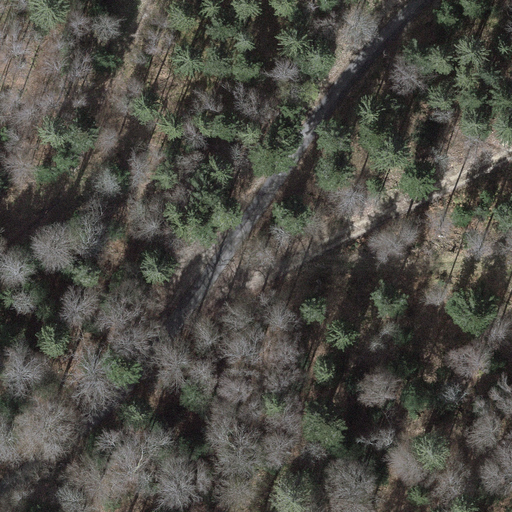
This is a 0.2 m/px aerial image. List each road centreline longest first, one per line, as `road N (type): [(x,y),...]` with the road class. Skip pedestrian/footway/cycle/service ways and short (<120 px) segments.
road 1 (unclassified): [(0,490),(83,421),(193,305),(332,93),(414,0)]
road 2 (track): [(193,305),(511,146)]
